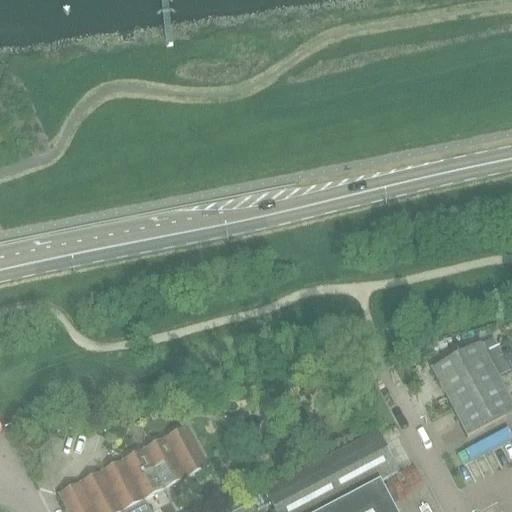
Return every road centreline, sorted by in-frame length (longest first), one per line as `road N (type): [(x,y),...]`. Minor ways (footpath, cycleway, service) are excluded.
road 1 (secondary): [(0,270),(511,158)]
road 2 (unclassified): [(457,511),(380,361)]
